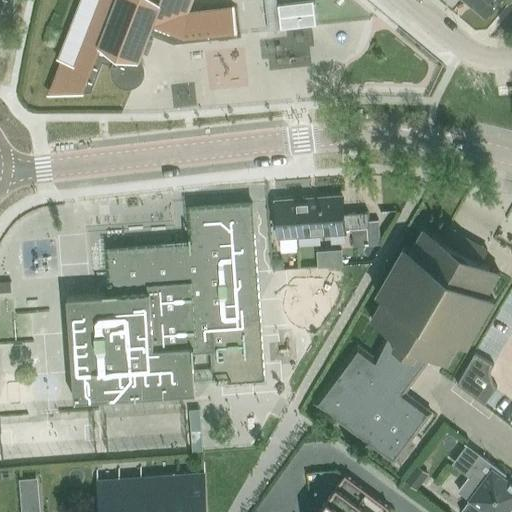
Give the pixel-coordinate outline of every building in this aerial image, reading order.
[(81,0),(59,60),(62,61),(49,94),(50,94),(90,91),(102,60),(111,64),(111,65),(111,66),(110,67),(110,68),(110,69),(110,70),(110,71),(110,72),(111,73),(111,74),(111,75),(111,76),(112,76),(112,77),(112,78),(113,78),(113,79),(114,80),(114,81),(115,81),(115,82),(116,82),(117,83),(118,83),(118,84),(119,84),(120,85),(121,85),(122,86),(123,86),(124,86),(125,86),(126,86),(126,87),(127,87),(128,87),(129,86),(130,86),(131,86),(132,86),(133,86),(133,85),(134,85),(135,85),(136,84),(137,84),(138,83),(139,82),(140,81),(141,80),(141,79),(142,79),(142,78),(143,77),(143,76),(143,75),(144,75),(144,74),(144,73),(144,72),(144,71),(144,70),(144,69),(144,68),(144,67),(144,66),(144,65),(144,64),(143,64),(143,63),(143,62),(142,61),(142,60),(141,60),(141,59),(137,58),(140,51),(147,54),(152,40),(145,38),(147,32),(173,42),(236,35),(233,8),(201,11),(198,19),(185,14),(190,0),(81,0)] [(468,0),(485,14),(496,0),(468,0)] [(312,1),(277,5),(280,29),(315,24),(312,1)] [(277,225),(278,236),(278,237),(352,232),(353,246),(370,245),(368,212),(351,213),(351,215),(343,215),(342,197),(276,202),(277,225)] [(189,207),(192,242),(107,248),(110,293),(67,297),(74,401),(195,392),(192,353),(211,351),(213,378),(227,377),(227,382),(264,379),(260,328),(252,203),(189,207)] [(394,460),(430,411),(404,392),(432,354),(447,362),(460,340),(467,344),(493,299),(486,295),(499,273),(479,262),(486,250),(467,239),(448,228),(442,240),(422,229),(409,251),(402,247),(375,292),(382,296),(369,318),(388,328),(373,356),(356,343),(313,401),(394,460)] [(487,375),(493,364),(474,352),(456,383),(483,404),(496,386),(488,379),(487,375)] [(477,454),(468,464),(474,469),(471,473),(482,482),(479,486),(469,500),(485,511),(510,511),(511,509),(509,508),(511,504),(511,503),(508,500),(511,494),(511,485),(503,478),(505,474),(477,453),(477,454)] [(207,511),(204,461),(203,462),(204,472),(141,477),(141,466),(139,466),(140,477),(120,478),(119,467),(118,467),(119,478),(98,480),(97,469),(96,469),(98,511),(207,511)] [(416,464),(404,480),(416,490),(428,473),(416,464)] [(384,511),(388,507),(344,474),(316,511),(384,511)] [(37,511),(37,502),(21,503),(21,511),(37,511)]
